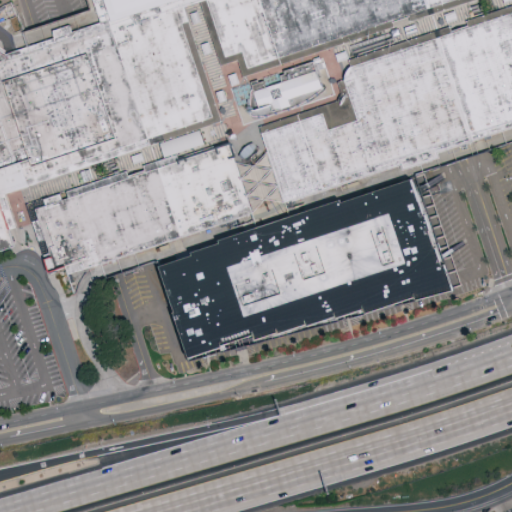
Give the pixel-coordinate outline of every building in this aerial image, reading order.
[(0,49),(8,55),(30,48),(25,33),(93,11),(89,0),(480,0),(414,22),(411,15),(395,21),(397,28),(246,78),(240,61),(224,67),(203,2),(186,8),(224,123),(90,167),(88,163),(72,168),(74,173),(7,195),(18,229),(11,231),(17,248),(0,253),(0,49)] [(511,16),(511,130),(474,144),(463,148),(414,165),(405,167),(372,179),(353,185),(293,206),(287,208),(279,180),(263,128),(292,119),(294,119),(347,102),(346,86),(342,70),(365,62),(451,33),(472,26),(511,16)] [(256,92),(319,72),(325,89),(291,100),(293,107),(276,112),(274,106),(262,110),(256,92)] [(50,273),(28,206),(129,173),(131,177),(147,172),(146,167),(180,156),(181,161),(233,144),(256,214),(238,220),(239,224),(223,229),(222,226),(70,276),(67,268),(50,273)] [(161,266),(194,255),(193,252),(221,243),(221,240),(271,223),(342,199),(343,202),(414,178),(426,215),(428,215),(433,230),(431,231),(437,248),(438,248),(444,266),(447,265),(453,282),(456,290),(419,302),(418,297),(368,314),(366,309),(339,319),(338,317),(309,326),(308,325),(280,334),(280,333),(257,340),(256,335),(223,346),(224,347),(190,359),(188,354),(175,313),(176,312),(161,266)]
